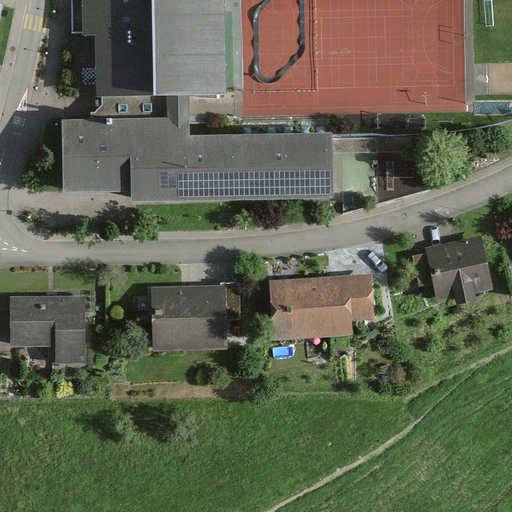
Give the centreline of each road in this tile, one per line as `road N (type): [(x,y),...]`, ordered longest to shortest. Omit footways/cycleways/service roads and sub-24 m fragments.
road 1 (residential): [(511,179),(338,241),(239,251),(0,244)]
road 2 (residential): [(0,175),(38,0)]
